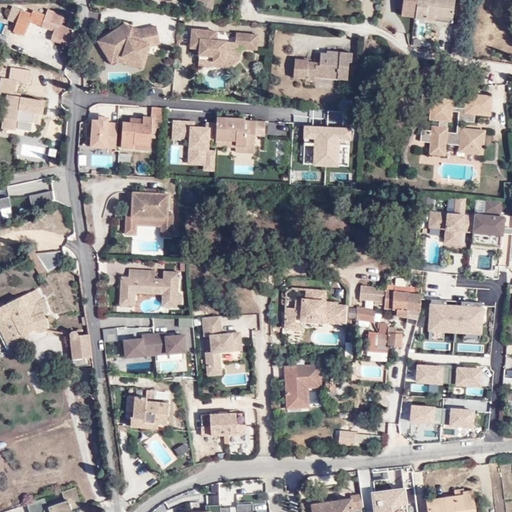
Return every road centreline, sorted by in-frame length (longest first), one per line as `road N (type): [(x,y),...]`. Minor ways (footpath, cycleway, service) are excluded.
road 1 (residential): [(122,511),(71,165),(79,0)]
road 2 (residential): [(511,69),(161,12)]
road 3 (residential): [(269,468),(261,280),(354,275)]
road 4 (tertiary): [(492,446),(269,468)]
road 5 (residential): [(492,446),(499,291)]
road 6 (tertiary): [(269,468),(201,477),(143,511)]
